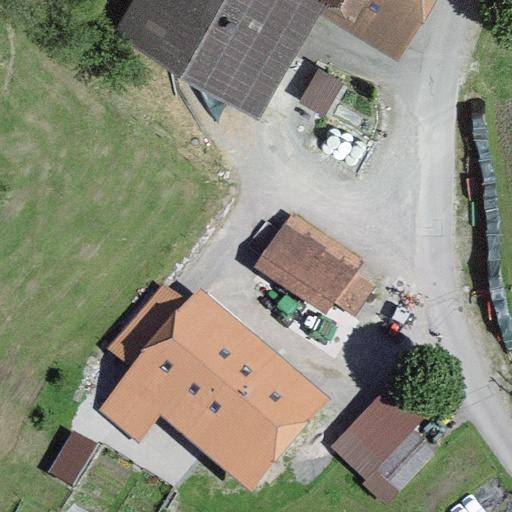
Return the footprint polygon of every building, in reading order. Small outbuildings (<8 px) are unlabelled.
[(350,0),(395,26),(409,0),(142,0),(127,27),(240,91),(292,0),(350,0)] [(370,289),(285,231),(263,264),(331,309),(334,304),(352,316),(370,289)] [(318,392),(271,352),(261,363),(170,285),(118,345),(133,358),(103,393),(146,430),(178,393),(257,462),(318,392)] [(398,492),(435,455),(414,434),(377,472),(398,492)] [(70,484),(93,450),(76,439),(53,473),(70,484)]
